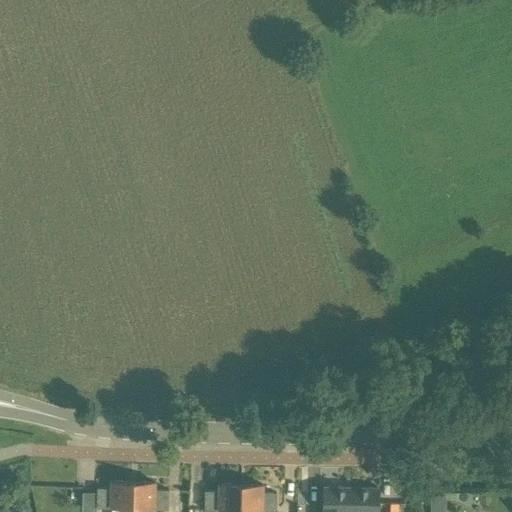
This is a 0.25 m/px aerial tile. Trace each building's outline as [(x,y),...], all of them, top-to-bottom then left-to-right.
[(41,0),(47,32),(61,30),(59,19),(80,16),(77,0),(41,0)] [(77,0),(80,16),(82,27),(95,25),(94,13),(115,10),(112,0),(77,0)] [(112,0),(115,10),(116,21),(130,19),(128,8),(149,4),(148,0),(112,0)] [(148,0),(149,4),(151,16),(165,13),(163,2),(177,0),(148,0)] [(184,0),(186,10),(200,8),(198,0),(184,0)] [(232,0),(227,0),(221,1),(222,9),(233,8),(232,0)] [(378,207),(365,213),(390,265),(414,255),(391,205),(380,211),(378,207)] [(355,222),(344,227),(367,276),(390,265),(365,213),(353,218),(355,222)] [(314,224),(290,228),(295,265),(319,262),(320,268),(332,266),(328,243),(317,244),(314,224)] [(290,228),(268,231),(273,268),(295,265),(290,228)] [(268,231),(245,234),(250,271),(273,268),(268,231)] [(224,258),(212,259),(216,283),(228,281),(227,275),(250,271),(245,234),(221,238),(224,258)] [(192,242),(169,245),(174,282),(198,279),(199,286),(210,284),(207,260),(195,262),(192,242)] [(169,245),(146,249),(152,286),(174,282),(169,245)] [(146,249),(124,252),(129,289),(152,286),(146,249)] [(103,275),(91,277),(94,301),(106,299),(105,292),(129,289),(124,252),(100,255),(103,275)] [(129,509),(130,481),(112,480),(112,488),(98,488),(98,508),(129,509)] [(130,481),(129,509),(144,509),(143,511),(154,511),(154,509),(167,510),(168,490),(156,490),(156,482),(130,481)] [(240,511),(241,484),(220,483),(219,491),(206,491),(205,510),(240,511)] [(241,484),(240,511),(275,511),(275,494),(263,494),(263,485),(241,484)] [(351,511),(352,487),(325,486),(324,511),(351,511)] [(378,511),(380,487),(352,487),(351,511),(378,511)] [(445,511),(445,495),(430,495),(430,511),(445,511)]
